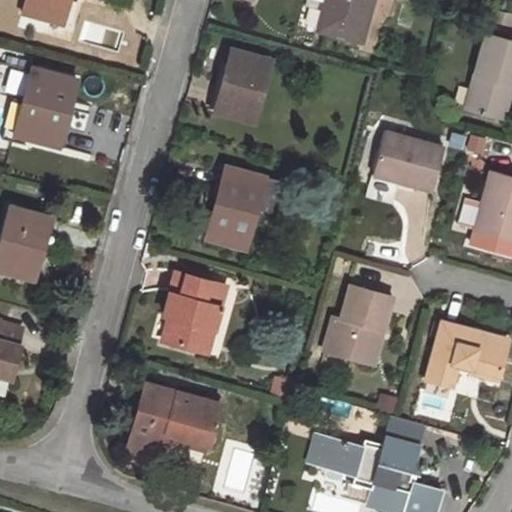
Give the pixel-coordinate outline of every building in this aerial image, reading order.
[(25,0),(22,13),(60,23),(65,0),(25,0)] [(372,0),(325,0),(317,30),(361,42),(372,0)] [(504,24),(506,15),(491,11),(489,19),(504,24)] [(511,42),(485,35),(464,108),(499,118),(509,85),(511,85),(511,42)] [(269,60),(231,50),(222,82),(225,84),(218,112),(252,122),(269,60)] [(61,125),(65,126),(69,113),(64,111),(73,79),(31,68),(22,102),(12,99),(3,130),(27,137),(55,145),(61,125)] [(59,146),(65,126),(61,125),(55,145),(59,146)] [(27,137),(3,130),(1,139),(25,146),(27,137)] [(371,174),(397,181),(430,190),(443,148),(383,131),(371,174)] [(483,153),(485,137),(468,135),(466,151),(483,153)] [(255,209),(264,178),(224,167),(216,196),(218,198),(208,238),(245,248),(255,209)] [(511,179),(489,173),(473,231),(511,241),(511,179)] [(395,188),(397,181),(371,174),(369,180),(395,188)] [(279,182),(264,178),(255,209),(270,213),(279,182)] [(41,242),(48,216),(9,205),(0,236),(0,270),(33,280),(44,243),(41,242)] [(54,218),(48,216),(41,242),(44,243),(47,244),(54,218)] [(206,326),(213,328),(224,286),(175,272),(162,315),(168,317),(162,340),(199,351),(206,326)] [(375,329),(382,331),(391,297),(349,286),(340,319),(332,317),(323,350),(365,362),(375,329)] [(496,355),(501,337),(441,321),(424,379),(451,387),(457,368),(458,363),(484,369),(482,375),(495,379),(501,357),(496,355)] [(20,329),(0,322),(0,365),(12,369),(19,345),(16,344),(20,329)] [(205,353),(213,328),(206,326),(199,351),(205,353)] [(373,364),(382,331),(375,329),(365,362),(373,364)] [(506,338),(501,337),(496,355),(501,357),(506,338)] [(457,368),(482,375),(484,369),(458,363),(457,368)] [(12,369),(0,365),(0,376),(9,379),(12,369)] [(166,432),(206,443),(217,404),(144,384),(125,447),(159,457),(164,439),(166,432)] [(318,401),(305,398),(303,404),(316,409),(318,401)] [(425,425),(391,415),(385,434),(393,435),(419,443),(425,425)] [(204,451),(206,443),(166,432),(164,439),(204,451)] [(419,443),(393,435),(390,446),(364,439),(361,448),(315,434),(307,461),(353,475),(351,484),(370,489),(366,504),(394,511),(433,511),(440,491),(412,482),(418,462),(414,461),(419,443)] [(255,452),(229,446),(216,489),(242,495),(255,452)]
